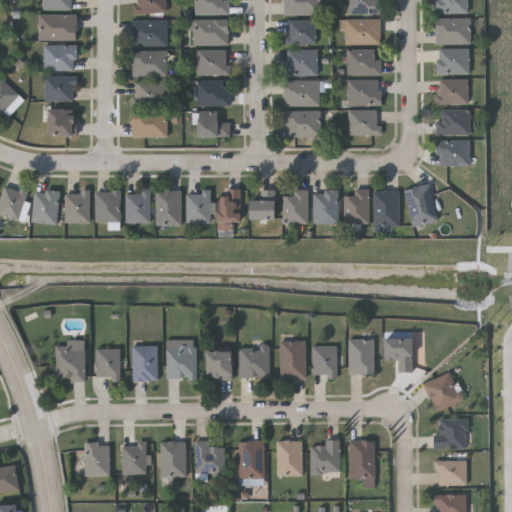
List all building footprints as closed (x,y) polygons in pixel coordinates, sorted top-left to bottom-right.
[(42,0),(74,0),(74,9),(42,9),(42,0)] [(165,0),(165,13),(132,14),(132,5),(135,5),(135,0),(165,0)] [(227,0),(227,14),(194,14),(194,0),(227,0)] [(320,0),(320,15),(282,15),(282,0),(320,0)] [(346,14),(346,0),(379,0),(379,14),(346,14)] [(467,0),(467,14),(434,14),(434,0),(467,0)] [(75,14),(75,41),(37,41),(37,14),(75,14)] [(468,18),(468,43),(434,43),(434,18),(468,18)] [(227,45),(193,45),(193,20),(227,19),(227,45)] [(379,45),(344,45),(344,19),(379,19),(379,45)] [(166,20),(166,46),(130,46),(130,20),(166,20)] [(315,44),(284,44),(284,20),(315,20),(315,44)] [(76,45),(76,71),(42,71),(42,45),(76,45)] [(468,48),(468,74),(437,74),(437,48),(468,48)] [(346,49),(379,49),(379,74),(346,74),(346,49)] [(196,74),(196,50),(226,50),(226,74),(196,74)] [(316,50),(316,76),(284,76),(284,50),(316,50)] [(132,76),(132,51),(166,51),(166,76),(132,76)] [(43,101),(43,76),(72,76),(72,101),(43,101)] [(467,104),(437,104),(437,78),(467,78),(467,104)] [(228,106),(196,106),(196,80),(228,80),(228,106)] [(284,106),(284,80),(318,80),(318,106),(284,106)] [(347,105),(347,80),(380,80),(380,105),(347,105)] [(163,81),(163,106),(132,106),(132,81),(163,81)] [(0,113),(0,82),(10,82),(10,113),(0,113)] [(48,136),(48,109),(75,109),(75,136),(48,136)] [(468,135),(437,135),(437,109),(468,109),(468,135)] [(347,135),(347,110),(379,110),(379,135),(347,135)] [(132,137),(132,111),(166,111),(166,137),(132,137)] [(198,111),(218,111),(218,121),(229,121),(229,137),(198,137),(198,111)] [(319,111),(319,137),(284,137),(284,111),(319,111)] [(468,140),(468,165),(436,165),(436,140),(468,140)] [(27,191),(19,220),(0,215),(0,197),(4,184),(27,191)] [(404,189),(429,185),(436,222),(411,226),(404,189)] [(233,237),(217,237),(218,197),(227,197),(227,189),(241,189),(240,224),(233,224),(233,237)] [(307,189),(307,224),(281,224),(281,196),(292,196),(292,189),(307,189)] [(344,195),(353,195),(353,189),(368,189),(368,224),(344,224),(344,195)] [(57,224),(31,223),(33,190),(58,191),(57,224)] [(180,190),(180,226),(155,226),(155,190),(180,190)] [(276,220),(250,220),(250,201),(259,201),(259,190),(276,190),(276,220)] [(89,223),(64,223),(64,191),(89,191),(89,223)] [(94,222),(95,191),(119,191),(119,222),(94,222)] [(149,223),(124,223),(124,191),(149,191),(149,223)] [(185,223),(185,191),(210,191),(210,223),(185,223)] [(338,191),(338,224),(313,224),(313,191),(338,191)] [(373,227),(373,191),(399,191),(399,227),(373,227)] [(385,337),(412,337),(412,371),(397,371),(397,358),(385,358),(385,337)] [(347,373),(347,338),(373,338),(373,373),(347,373)] [(166,378),(166,339),(195,339),(195,378),(166,378)] [(305,377),(279,377),(279,340),(305,340),(305,377)] [(84,341),(84,380),(70,380),(70,377),(55,377),(55,341),(84,341)] [(157,379),(132,379),(132,345),(157,345),(157,379)] [(311,375),(311,345),(335,345),(335,375),(311,375)] [(238,346),(268,346),(268,376),(238,376),(238,346)] [(95,347),(119,347),(119,377),(95,377),(95,347)] [(232,350),(232,378),(207,378),(207,350),(232,350)] [(434,411),(423,382),(447,373),(459,402),(434,411)] [(465,448),(432,448),(432,433),(438,433),(438,418),(465,418),(465,448)] [(309,473),(309,444),(324,444),(324,439),(339,439),(339,473),(309,473)] [(160,440),(185,440),(185,475),(160,475),(160,440)] [(194,473),(194,440),(209,440),(209,446),(223,446),(223,473),(194,473)] [(237,440),(263,440),(263,479),(237,479),(237,440)] [(275,475),(275,440),(302,440),(302,475),(275,475)] [(374,487),(361,487),(361,477),(349,477),(349,440),(374,440),(374,487)] [(83,475),(84,441),(109,442),(108,475),(83,475)] [(147,443),(147,473),(121,473),(121,444),(147,443)] [(465,459),(465,485),(434,485),(434,459),(465,459)] [(0,492),(0,466),(16,466),(16,492),(0,492)] [(465,511),(434,511),(434,493),(465,493),(465,511)]
